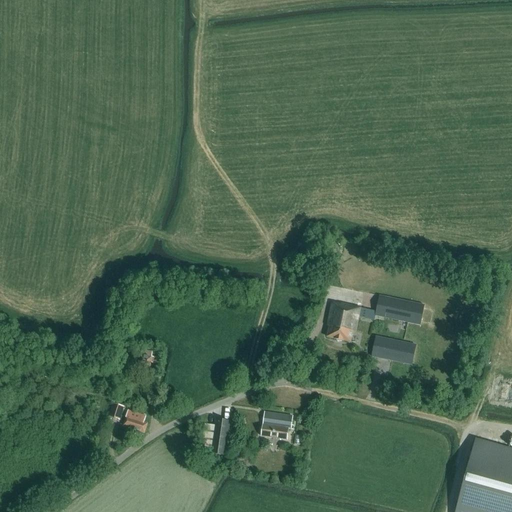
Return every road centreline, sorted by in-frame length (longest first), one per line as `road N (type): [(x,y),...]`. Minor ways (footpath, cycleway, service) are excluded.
road 1 (unclassified): [(48,511),(180,420),(269,385),(308,388)]
road 2 (track): [(471,429),(308,388)]
road 3 (track): [(244,394),(273,269)]
